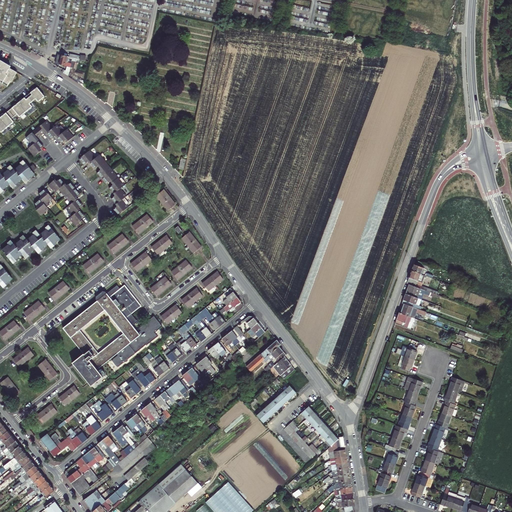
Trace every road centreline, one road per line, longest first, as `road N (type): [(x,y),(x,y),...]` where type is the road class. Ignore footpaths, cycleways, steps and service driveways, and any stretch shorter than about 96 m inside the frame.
road 1 (residential): [(55,472),(258,302)]
road 2 (residential): [(344,416),(359,398),(439,179)]
road 3 (residential): [(65,160),(100,204),(100,219),(0,302)]
road 4 (residential): [(395,501),(438,378),(433,360)]
road 5 (residential): [(118,262),(156,308),(223,256)]
road 6 (tertiary): [(344,416),(258,302)]
road 7 (tertiary): [(111,121),(0,45)]
road 8 (residential): [(13,423),(67,373),(33,331)]
